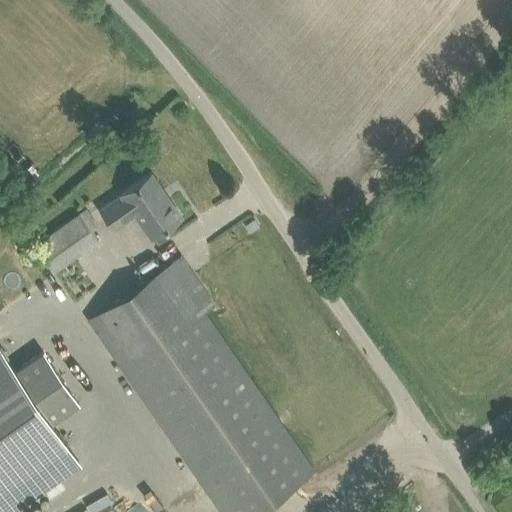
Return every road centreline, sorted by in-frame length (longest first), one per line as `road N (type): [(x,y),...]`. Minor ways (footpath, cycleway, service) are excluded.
road 1 (unclassified): [(483,511),(192,89),(110,0)]
road 2 (track): [(511,18),(349,215),(299,248)]
